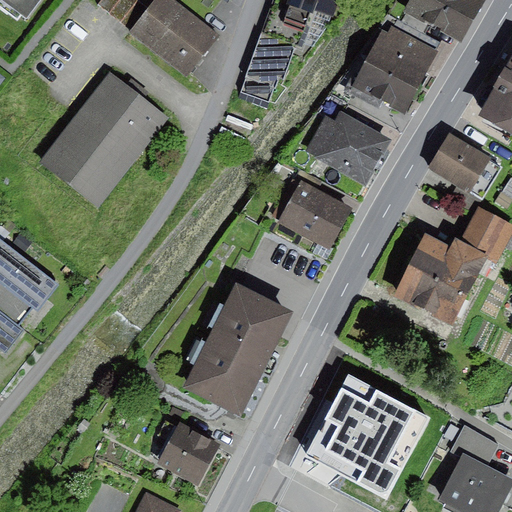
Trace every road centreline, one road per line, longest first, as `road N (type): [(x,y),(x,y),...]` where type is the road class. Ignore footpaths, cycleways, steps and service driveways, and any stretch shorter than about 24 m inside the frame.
road 1 (secondary): [(506,0),(376,218),(232,511)]
road 2 (track): [(255,0),(174,200),(0,419)]
